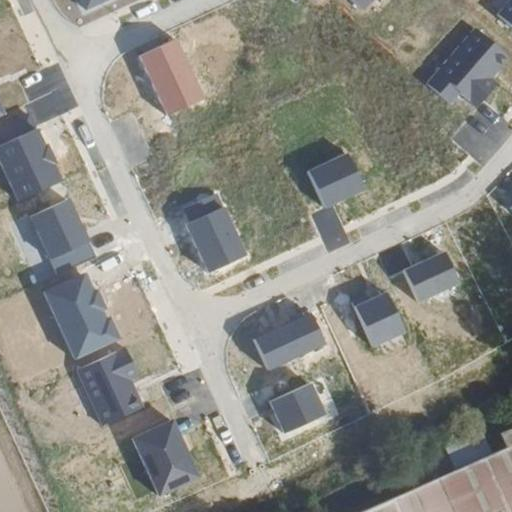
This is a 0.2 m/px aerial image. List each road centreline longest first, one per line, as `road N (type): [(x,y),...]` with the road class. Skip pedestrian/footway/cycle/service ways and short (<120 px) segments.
road 1 (residential): [(192,327),(463,203),(511,149)]
road 2 (residential): [(73,65),(192,327)]
road 3 (residential): [(192,327),(257,469)]
road 4 (residential): [(73,65),(206,0)]
